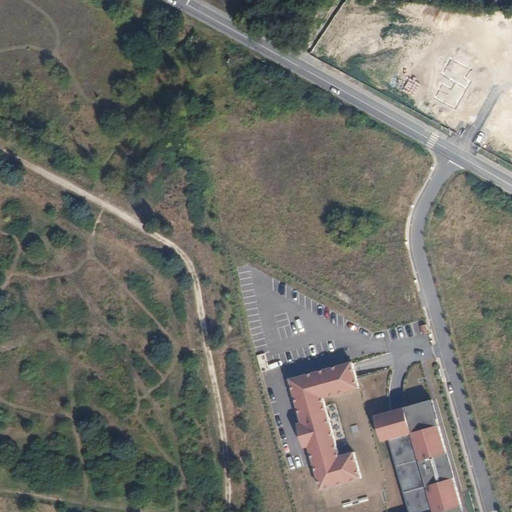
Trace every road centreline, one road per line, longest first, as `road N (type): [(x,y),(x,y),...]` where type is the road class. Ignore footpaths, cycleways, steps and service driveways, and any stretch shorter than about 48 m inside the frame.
road 1 (residential): [(452,153),(418,209),(418,264),(489,511)]
road 2 (secondary): [(452,153),(181,0)]
